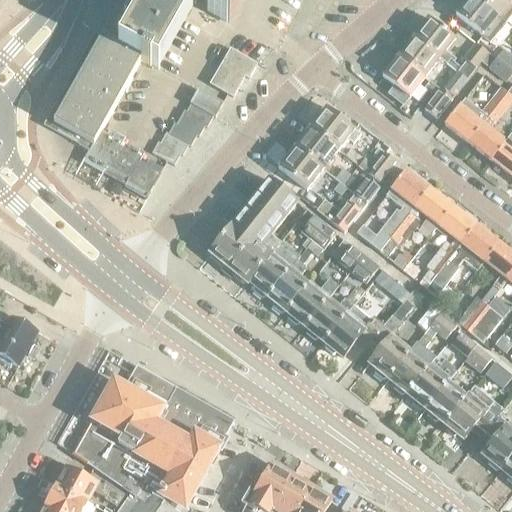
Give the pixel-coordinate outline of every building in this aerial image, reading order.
[(88,153),(99,132),(139,62),(148,67),(149,65),(156,69),(157,67),(156,67),(192,0),(199,0),(205,3),(205,11),(206,12),(226,23),(227,24),(237,14),(240,0),(144,0),(119,46),(118,46),(117,47),(102,39),(52,127),(73,139),(74,137),(82,141),(78,148),(88,153)] [(489,44),(504,25),(473,0),(467,0),(454,16),(489,44)] [(511,0),(473,0),(504,25),(511,15),(511,0)] [(412,40),(440,61),(456,74),(466,81),(481,64),(483,61),(471,51),(460,65),(445,53),(455,41),(427,20),(412,40)] [(424,80),(440,61),(412,40),(397,59),(424,80)] [(483,61),(481,64),(489,70),(495,62),(475,46),(471,51),(483,61)] [(257,66),(230,50),(209,86),(232,99),(244,78),(248,81),(257,66)] [(506,83),(511,74),(511,59),(503,52),(495,62),(489,70),(506,83)] [(409,100),(424,80),(397,59),(382,79),(409,100)] [(468,82),(466,81),(456,74),(444,90),(454,98),(468,82)] [(491,163),(506,143),(491,131),(511,102),(511,86),(507,94),(467,144),(491,163)] [(467,144),(507,94),(500,90),(481,113),(464,101),(444,126),(467,144)] [(188,106),(189,106),(212,119),(214,120),(222,105),(197,91),(188,106)] [(424,112),(437,121),(452,102),(439,92),(424,112)] [(181,116),(204,128),(206,130),(212,119),(189,106),(185,114),(183,112),(181,116)] [(325,110),(310,130),(338,152),(354,132),(325,110)] [(204,128),(181,116),(175,126),(196,138),(198,139),(204,128)] [(196,138),(175,126),(173,125),(167,136),(188,148),(190,149),(196,138)] [(322,171),(338,152),(310,130),(294,149),(322,171)] [(107,169),(119,148),(123,140),(108,132),(106,136),(99,132),(88,153),(86,157),(107,169)] [(188,148),(167,136),(165,135),(159,146),(180,157),(182,158),(188,148)] [(491,163),(511,179),(511,139),(510,138),(506,143),(491,163)] [(180,157),(159,146),(157,145),(151,156),(174,168),(180,157)] [(105,172),(126,184),(124,188),(146,200),(162,171),(146,162),(144,167),(138,163),(142,155),(127,147),(125,151),(119,148),(107,169),(105,172)] [(306,192),(322,171),(294,149),(278,170),(306,192)] [(374,169),(364,162),(358,168),(378,184),(394,164),(378,151),(373,158),(379,163),(374,169)] [(401,211),(409,217),(429,191),(405,172),(384,199),(401,211)] [(353,196),(358,200),(366,206),(379,190),(365,180),(353,196)] [(297,205),(288,198),(269,182),(240,218),(235,214),(227,223),(232,227),(210,255),(213,258),(212,263),(227,274),(242,286),(246,284),(248,286),(249,284),(273,255),(274,254),(280,245),(271,237),(297,205)] [(452,209),(429,191),(409,217),(382,251),(389,257),(402,240),(406,243),(421,224),(416,220),(421,215),(427,220),(422,227),(432,235),(437,228),(452,209)] [(339,214),(324,202),(316,213),(324,219),(344,235),(366,206),(358,200),(353,196),(339,214)] [(452,209),(437,228),(454,241),(450,247),(446,244),(426,269),(429,271),(419,285),(426,291),(476,227),(452,209)] [(398,214),(396,212),(378,236),(364,226),(357,235),(371,247),(380,253),(382,251),(409,217),(401,211),(398,214)] [(325,227),(315,218),(301,236),(312,244),(325,227)] [(325,227),(312,244),(307,250),(317,259),(336,235),(325,227)] [(499,245),(476,227),(426,291),(433,296),(455,267),(457,269),(461,263),(475,273),(477,273),(484,264),(499,245)] [(458,326),(467,333),(487,308),(507,282),(511,275),(511,255),(499,245),(484,264),(500,277),(481,303),(476,300),(463,317),(464,318),(458,326)] [(338,264),(349,274),(363,257),(351,247),(338,264)] [(266,298),(268,299),(291,270),(273,255),(249,284),(254,288),(254,293),(261,299),(266,298)] [(365,286),(378,269),(363,257),(349,274),(365,286)] [(292,271),(291,270),(268,299),(273,303),(272,308),(280,314),(285,313),(286,314),(310,285),(300,277),(304,272),(304,267),(298,263),(292,271)] [(319,293),(310,285),(286,314),(288,315),(287,320),(295,326),(299,325),(305,329),(328,300),(338,288),(329,281),(319,293)] [(338,308),(328,300),(305,329),(306,330),(306,335),(313,341),(318,340),(324,344),(353,308),(344,301),(338,308)] [(412,308),(404,302),(400,307),(392,318),(399,324),(412,308)] [(359,340),(368,347),(385,326),(382,323),(379,327),(372,321),(371,323),(353,308),(324,344),(325,345),(324,350),(332,356),(337,355),(343,360),(359,340)] [(502,320),(487,308),(467,333),(482,345),(502,320)] [(0,362),(10,368),(12,365),(18,369),(24,358),(26,359),(33,347),(31,345),(37,335),(0,314),(0,362)] [(429,330),(445,342),(458,326),(443,314),(429,330)] [(385,326),(368,347),(377,354),(369,365),(375,370),(374,375),(382,381),(386,379),(388,381),(411,353),(393,336),(401,326),(399,324),(392,318),(385,326)] [(405,395),(407,396),(435,361),(423,352),(431,342),(424,336),(411,353),(388,381),(394,385),(393,390),(401,396),(405,395)] [(451,347),(467,360),(476,349),(460,336),(451,347)] [(476,349),(467,360),(464,364),(479,376),(482,372),(483,372),(492,361),(476,349)] [(424,410),(426,411),(448,384),(438,376),(444,368),(442,367),(451,355),(444,350),(435,361),(407,396),(413,400),(412,405),(420,411),(424,410)] [(114,384),(73,456),(130,496),(118,511),(186,511),(187,511),(185,509),(223,441),(165,408),(175,390),(157,380),(153,387),(135,377),(126,391),(114,384)] [(439,421),(445,426),(467,398),(448,384),(426,411),(427,412),(426,417),(434,423),(439,421)] [(481,437),(482,438),(499,417),(502,413),(474,391),(467,399),(467,398),(445,426),(446,427),(445,432),(453,438),(457,436),(463,441),(475,426),(484,433),(481,437)] [(511,459),(511,426),(499,417),(482,438),(490,445),(482,456),(488,461),(487,466),(495,472),(500,470),(502,472),(511,459)] [(511,459),(502,472),(507,476),(506,481),(511,485),(511,459)] [(270,511),(291,479),(290,478),(290,475),(280,469),(278,471),(271,467),(244,511),(270,511)] [(58,478),(53,488),(85,505),(91,493),(104,499),(103,501),(116,508),(123,497),(105,484),(102,487),(66,468),(61,478),(58,478)] [(298,511),(311,491),(310,490),(310,487),(300,481),(298,483),(291,479),(270,511),(298,511)] [(89,511),(91,508),(85,505),(53,488),(48,496),(49,499),(44,508),(51,511),(89,511)] [(325,511),(331,503),(325,499),(325,496),(315,490),(312,491),(311,491),(298,511),(325,511)]
